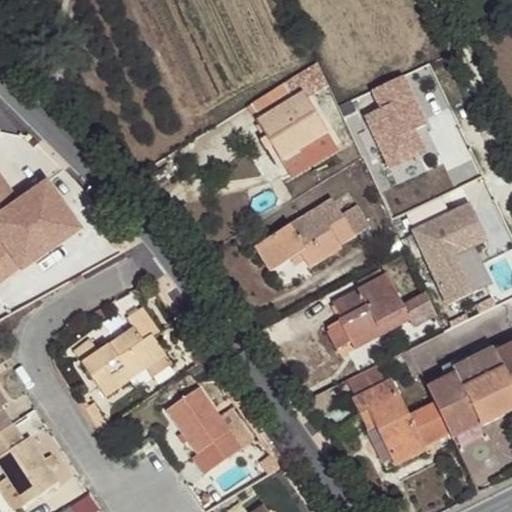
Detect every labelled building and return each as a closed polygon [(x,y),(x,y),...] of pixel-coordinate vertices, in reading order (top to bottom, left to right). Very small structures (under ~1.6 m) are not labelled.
[(403,77),(374,91),(383,109),(367,117),(391,168),(425,152),(415,131),(427,126),(403,77)] [(282,86),(251,106),(260,120),(257,123),(282,163),(328,134),(304,96),(293,103),(282,86)] [(0,180),(0,279),(19,266),(24,273),(82,231),(46,183),(17,204),(0,180)] [(270,272),(288,261),(300,254),(305,261),(310,269),(342,250),(340,246),(370,227),(358,207),(342,217),(333,202),(256,249),(270,272)] [(449,305),(472,293),(453,257),(483,242),(467,211),(415,237),(449,305)] [(122,244),(113,230),(106,235),(114,249),(122,244)] [(300,254),(288,261),(293,268),(305,261),(300,254)] [(360,289),(385,276),(381,270),(357,283),(360,289)] [(416,329),(440,317),(427,292),(403,305),(387,275),(385,276),(360,289),(332,304),(334,306),(331,308),(337,321),(341,320),(342,323),(326,332),(336,351),(351,343),(388,324),(392,332),(412,322),(416,329)] [(134,329),(99,352),(80,364),(105,402),(123,389),(119,383),(129,376),(133,382),(147,373),(152,380),(172,366),(153,336),(158,332),(143,309),(127,320),(134,329)] [(355,351),(392,332),(388,324),(351,343),(355,351)] [(80,364),(99,352),(90,341),(74,353),(80,364)] [(457,375),(428,388),(436,405),(451,436),(453,440),(454,439),(480,427),(481,430),(511,415),(511,346),(496,354),(494,350),(454,369),(457,375)] [(385,385),(378,369),(348,383),(356,398),(350,401),(381,464),(391,459),(395,467),(428,452),(426,448),(451,436),(436,405),(410,418),(392,382),(385,385)] [(123,389),(133,382),(129,376),(119,383),(123,389)] [(242,449),(199,389),(166,412),(197,456),(192,459),(204,476),(242,449)] [(330,402),(326,392),(300,405),(309,418),(309,419),(323,412),(329,408),(330,402)] [(0,433),(14,425),(2,408),(7,404),(0,393),(0,433)] [(94,404),(84,410),(99,434),(110,426),(94,404)] [(25,442),(14,425),(0,433),(0,466),(7,478),(0,482),(0,492),(12,511),(17,511),(60,483),(30,438),(25,442)] [(480,427),(454,439),(460,452),(486,440),(481,430),(480,427)]
